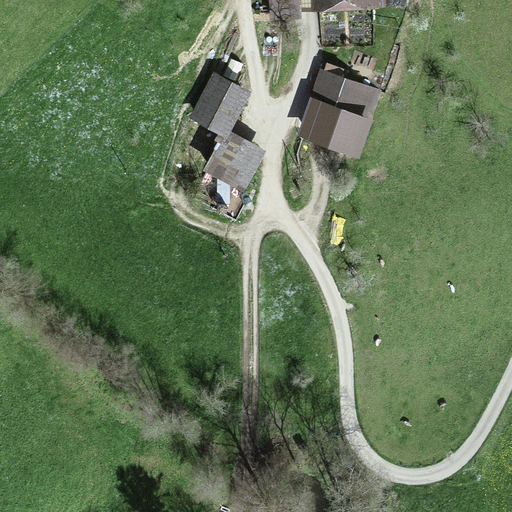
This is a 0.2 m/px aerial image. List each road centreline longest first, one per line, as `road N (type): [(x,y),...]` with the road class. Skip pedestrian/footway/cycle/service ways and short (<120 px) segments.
road 1 (track): [(241,511),(252,243),(275,198)]
road 2 (track): [(244,0),(272,142)]
